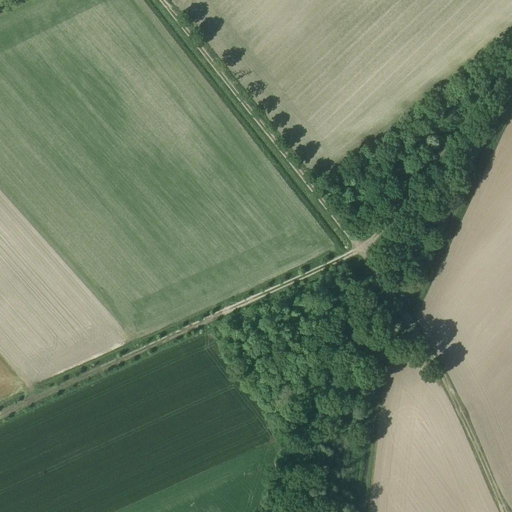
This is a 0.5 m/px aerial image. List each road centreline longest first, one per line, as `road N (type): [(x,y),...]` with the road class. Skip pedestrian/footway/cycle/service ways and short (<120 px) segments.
road 1 (track): [(511,58),(359,249),(158,0)]
road 2 (track): [(0,417),(359,249),(393,302)]
road 3 (track): [(510,511),(429,353),(393,302)]
